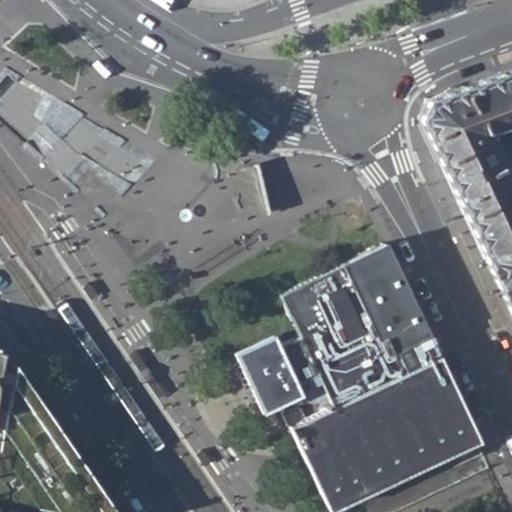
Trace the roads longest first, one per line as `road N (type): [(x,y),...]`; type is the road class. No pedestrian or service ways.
road 1 (secondary): [(0,285),(155,511)]
road 2 (secondary): [(117,0),(200,61),(262,83),(328,93)]
road 3 (secondary): [(511,434),(422,234)]
road 4 (residential): [(511,13),(412,40),(360,67)]
road 5 (residential): [(395,94),(511,24)]
road 6 (secondary): [(354,134),(422,234)]
